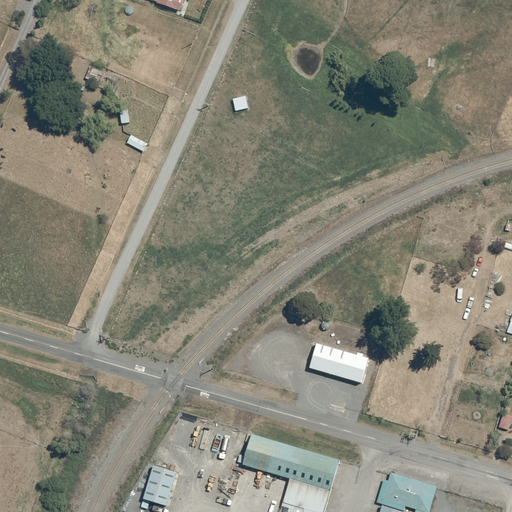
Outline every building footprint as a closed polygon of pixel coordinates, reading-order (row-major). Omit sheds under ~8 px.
[(186,0),(149,0),(183,11),(186,0)] [(149,144),(132,135),(128,143),(145,152),(149,144)] [(369,355),(317,342),(310,370),(362,382),(369,355)] [(510,407),(504,406),(498,426),(507,429),(511,416),(508,415),(510,407)] [(332,451),(244,427),(235,458),(323,482),(332,451)] [(170,468),(145,460),(136,490),(161,498),(170,468)] [(430,479),(377,464),(369,495),(422,509),(430,479)] [(411,511),(412,511),(374,501),(371,511),(411,511)]
